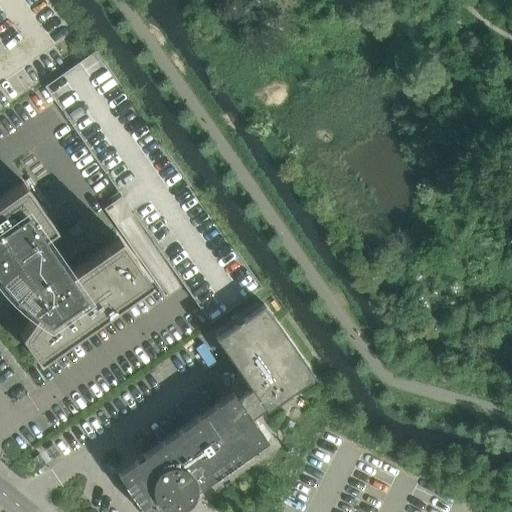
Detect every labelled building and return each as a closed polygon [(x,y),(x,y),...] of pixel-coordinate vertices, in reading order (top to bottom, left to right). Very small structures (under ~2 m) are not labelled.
[(96,50),(79,62),(107,101),(124,90),(96,50)] [(35,312),(20,335),(38,361),(150,282),(119,238),(69,274),(42,235),(54,227),(23,182),(0,198),(0,279),(0,280),(1,279),(5,283),(4,284),(4,285),(4,286),(4,287),(4,288),(4,289),(5,290),(6,291),(7,292),(9,293),(10,293),(11,292),(12,292),(13,291),(17,296),(16,297),(21,301),(25,305),(30,309),(35,312)] [(136,215),(118,228),(167,299),(185,286),(136,215)] [(234,248),(217,260),(245,299),(261,288),(234,248)] [(231,379),(230,380),(231,389),(233,392),(117,474),(134,499),(129,502),(135,511),(141,508),(143,511),(164,511),(169,509),(172,509),(175,509),(177,509),(179,509),(183,507),(185,506),(187,505),(189,503),(191,501),(193,498),(194,496),(195,493),(195,492),(196,490),(267,441),(250,417),(264,407),(265,410),(314,376),(263,304),(215,338),(243,377),(242,378),(231,379)]
